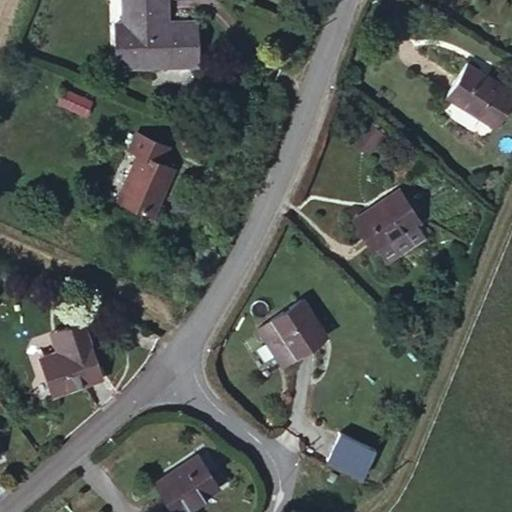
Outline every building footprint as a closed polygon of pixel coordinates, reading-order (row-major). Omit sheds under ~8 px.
[(158,13),(158,0),(114,0),(115,13),(106,14),(107,54),(143,55),(143,51),(189,49),(188,9),(158,13)] [(505,80),(460,49),(437,79),(482,111),(505,80)] [(83,114),(91,97),(61,87),(56,103),(83,114)] [(159,159),(166,138),(134,128),(127,149),(134,151),(119,199),(152,212),(168,163),(159,159)] [(357,239),(395,219),(401,214),(381,180),(336,207),(352,242),(357,239)] [(401,230),(395,219),(357,239),(363,252),(401,230)] [(271,339),(302,313),(277,279),(245,306),(271,339)] [(309,325),(302,313),(271,339),(278,349),(309,325)] [(50,388),(99,364),(82,328),(33,351),(50,388)] [(410,349),(395,342),(378,369),(393,380),(410,349)] [(214,479),(192,448),(151,479),(174,510),(214,479)] [(373,490),(387,473),(357,449),(343,466),(373,490)]
